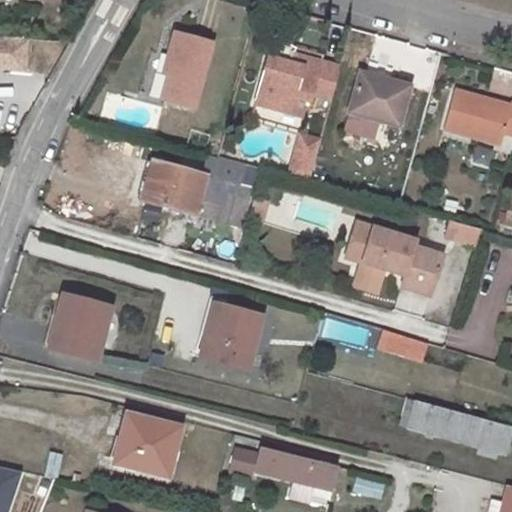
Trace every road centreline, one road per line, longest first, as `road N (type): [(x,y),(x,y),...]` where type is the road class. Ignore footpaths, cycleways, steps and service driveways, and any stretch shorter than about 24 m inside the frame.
road 1 (unclassified): [(113,0),(35,141),(0,245)]
road 2 (residential): [(511,39),(368,0)]
